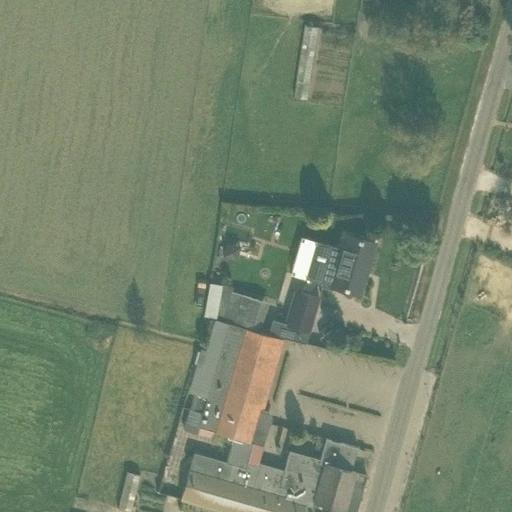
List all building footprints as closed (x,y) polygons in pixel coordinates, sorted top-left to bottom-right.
[(295,96),(308,98),(319,26),(306,24),(295,96)] [(346,232),(341,247),(314,239),(303,276),(321,282),(320,284),(330,287),(331,284),(359,293),(374,241),(346,232)] [(221,282),(214,317),(213,320),(227,323),(249,328),(258,298),(232,290),(233,285),(221,282)] [(294,289),(284,322),(273,318),(268,332),(282,337),(306,341),(319,297),(294,289)] [(354,511),(366,474),(365,473),(355,471),(350,469),(357,446),(324,437),(321,449),(318,457),(289,449),(283,469),(257,461),(247,458),(253,440),(262,443),(271,415),(268,410),(261,407),(282,337),(268,332),(260,330),(260,331),(249,328),(227,323),(197,432),(210,436),(212,429),(234,435),(226,461),(224,460),(203,454),(205,446),(194,443),(192,451),(193,451),(180,497),(230,511),(354,511)]
